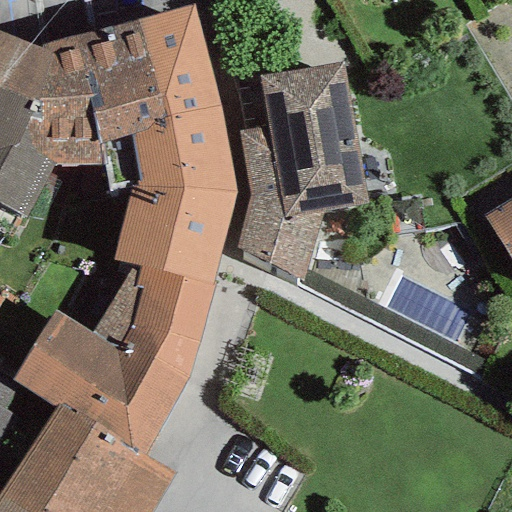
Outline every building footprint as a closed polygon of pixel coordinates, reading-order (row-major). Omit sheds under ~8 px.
[(192,5),(74,37),(105,167),(110,192),(130,188),(235,193),(192,5)] [(0,204),(25,217),(50,166),(105,167),(74,37),(38,49),(0,32),(0,204)] [(236,249),(302,281),(319,213),(368,202),(342,63),(255,78),(267,127),(238,132),(251,194),(236,249)] [(130,188),(113,260),(131,265),(138,267),(210,286),(235,193),(130,188)] [(511,199),(483,217),(511,263),(511,199)] [(122,344),(187,381),(213,287),(210,286),(138,267),(131,265),(91,334),(119,351),(122,344)] [(145,459),(187,381),(122,344),(119,351),(91,334),(55,310),(14,380),(54,409),(57,404),(145,459)] [(0,491),(54,409),(14,380),(0,372),(0,491)] [(150,511),(173,474),(145,459),(57,404),(54,409),(0,491),(0,511),(150,511)]
